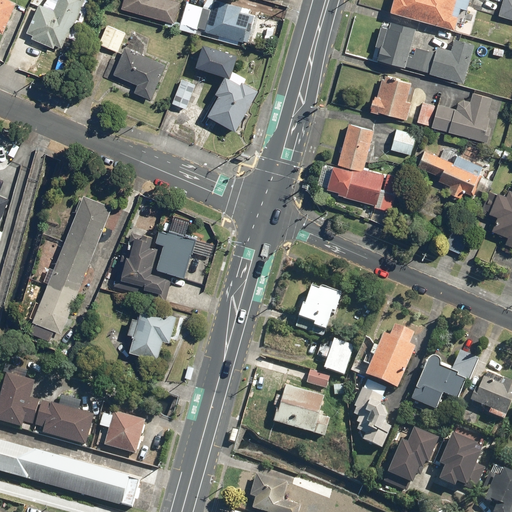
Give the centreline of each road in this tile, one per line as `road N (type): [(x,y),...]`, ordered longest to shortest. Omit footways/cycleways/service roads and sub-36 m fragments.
road 1 (primary): [(265,213),(181,511)]
road 2 (residential): [(0,103),(265,213)]
road 3 (residential): [(265,213),(511,320)]
road 4 (primary): [(327,0),(265,213)]
